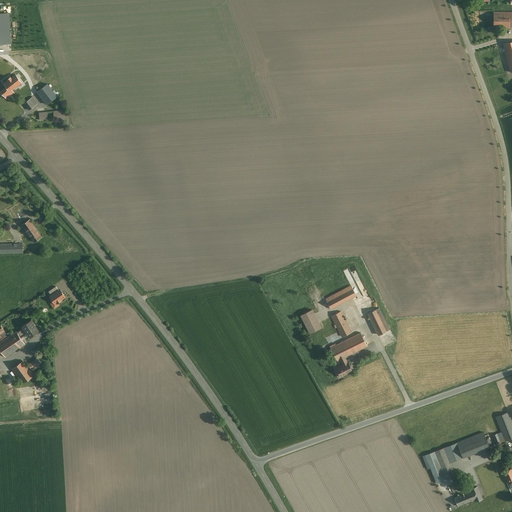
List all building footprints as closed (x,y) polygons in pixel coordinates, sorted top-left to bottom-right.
[(503,28),(511,28),(511,12),(494,12),(493,25),(503,25),(503,28)] [(9,13),(0,13),(0,43),(0,44),(11,44),(9,13)] [(511,38),(499,41),(506,72),(511,70),(511,38)] [(61,96),(50,83),(40,91),(50,104),(61,96)] [(41,103),(35,95),(25,102),(32,110),(41,103)] [(24,112),(17,103),(10,108),(17,117),(24,112)] [(50,118),(50,110),(39,111),(40,119),(50,118)] [(41,236),(29,218),(21,224),(34,242),(41,236)] [(0,252),(24,252),(24,242),(0,242),(0,252)] [(358,293),(353,284),(327,298),(332,307),(358,293)] [(49,291),(51,295),(59,290),(56,286),(49,291)] [(51,295),(50,296),(55,303),(57,302),(58,302),(61,300),(61,299),(65,297),(60,289),(59,290),(51,295)] [(393,329),(382,307),(370,313),(380,335),(393,329)] [(325,328),(315,309),(303,316),(313,334),(325,328)] [(354,332),(343,310),(334,315),(345,336),(354,332)] [(25,328),(29,334),(31,336),(39,331),(32,320),(23,326),(25,328)] [(0,340),(8,334),(1,323),(0,323),(0,340)] [(0,340),(0,344),(6,354),(25,341),(23,338),(29,334),(25,328),(19,332),(17,329),(8,334),(0,340)] [(367,346),(361,333),(336,345),(336,344),(330,347),(337,361),(341,359),(345,357),(367,346)] [(25,357),(12,366),(22,381),(35,373),(25,357)] [(345,357),(341,359),(343,365),(337,368),(341,377),(352,371),(348,362),(347,363),(345,357)] [(511,438),(511,424),(507,412),(496,417),(502,432),(505,441),(511,438)] [(464,455),(489,445),(483,429),(457,440),(464,455)] [(502,432),(497,433),(501,443),(505,441),(502,432)] [(501,443),(497,433),(493,435),(496,444),(501,443)] [(447,463),(464,455),(457,440),(426,453),(438,481),(452,475),(447,463)] [(480,495),(475,485),(454,494),(459,504),(480,495)]
